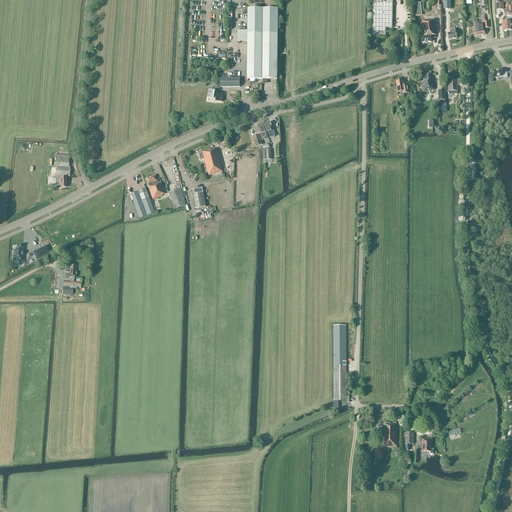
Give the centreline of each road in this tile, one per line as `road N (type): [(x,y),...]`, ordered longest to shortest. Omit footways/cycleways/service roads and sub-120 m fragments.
road 1 (tertiary): [(88,190),(218,124),(405,64),(511,42)]
road 2 (track): [(467,56),(468,261),(483,346)]
road 3 (unclassified): [(88,190),(76,144),(89,0)]
road 4 (track): [(483,346),(503,375),(510,413),(492,511)]
